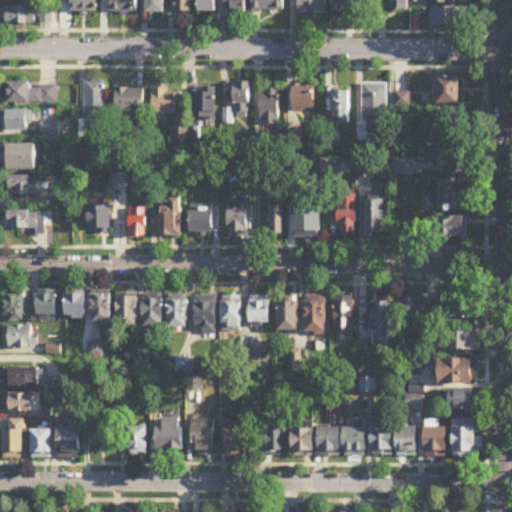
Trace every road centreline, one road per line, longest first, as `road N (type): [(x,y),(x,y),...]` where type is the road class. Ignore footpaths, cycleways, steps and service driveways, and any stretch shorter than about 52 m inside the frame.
road 1 (residential): [(0,265),(511,267)]
road 2 (residential): [(503,0),(504,511)]
road 3 (residential): [(0,48),(504,52)]
road 4 (residential): [(504,483),(0,482)]
